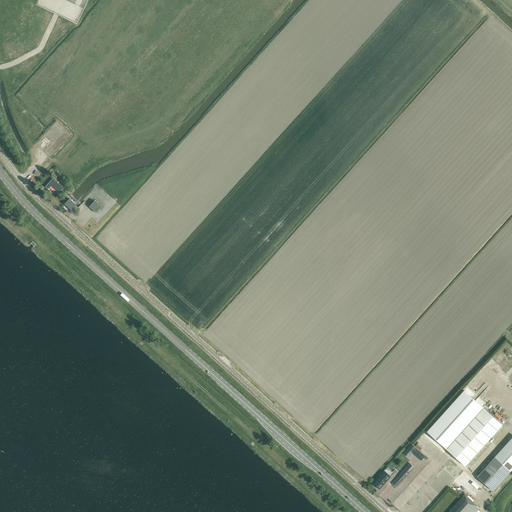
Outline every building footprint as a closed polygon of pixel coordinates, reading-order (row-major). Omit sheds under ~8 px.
[(5,85),(11,83),(8,74),(3,76),(5,85)] [(50,186),(58,193),(63,188),(53,178),(45,187),(48,189),(50,186)] [(67,207),(71,210),(76,205),(73,202),(71,201),(69,199),(64,204),(67,207)] [(95,201),(89,207),(96,213),(101,207),(95,201)] [(464,390),(427,432),(447,449),(466,466),(503,425),(484,408),(464,390)] [(511,438),(495,457),(510,472),(511,470),(511,438)] [(412,444),(405,452),(409,456),(412,453),(416,448),(412,444)] [(495,457),(477,477),(493,491),(510,472),(495,457)] [(392,483),(397,487),(414,467),(410,463),(392,483)] [(374,484),(379,489),(391,476),(385,471),(374,484)] [(469,490),(449,511),(476,511),(484,503),(469,490)]
